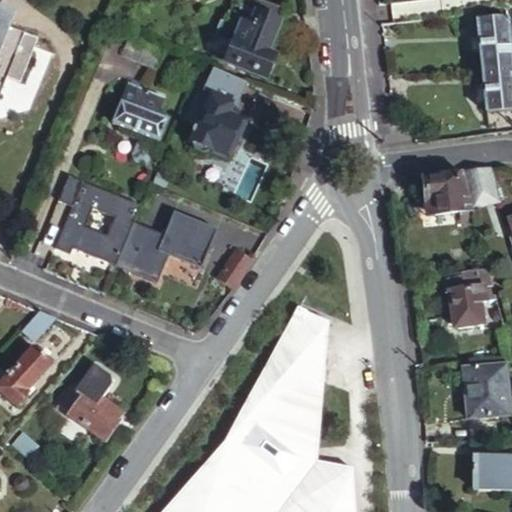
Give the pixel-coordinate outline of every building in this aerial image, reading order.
[(282,12),(252,0),(236,0),(228,20),(239,24),(231,43),(222,65),(260,81),(269,61),(263,58),(282,12)] [(419,0),(408,0),(374,5),(378,26),(422,20),(419,0)] [(10,17),(0,12),(0,84),(3,78),(17,85),(36,44),(3,30),(10,17)] [(231,43),(239,24),(228,20),(222,18),(218,20),(213,32),(214,36),(231,43)] [(477,22),(482,70),(494,69),(511,68),(511,56),(510,56),(508,19),(477,22)] [(165,52),(130,38),(122,58),(155,72),(165,52)] [(482,70),(485,113),(511,110),(511,68),(494,69),(482,70)] [(241,84),(209,70),(202,90),(195,88),(179,123),(192,129),(207,95),(230,106),(231,106),(241,84)] [(165,99),(129,85),(113,125),(143,136),(161,143),(169,122),(157,117),(165,99)] [(226,116),(230,106),(207,95),(192,129),(186,142),(189,143),(187,146),(189,149),(202,155),(206,154),(207,152),(225,160),(234,139),(228,137),(235,120),(226,116)] [(243,124),(235,120),(228,137),(234,139),(235,141),(243,124)] [(161,143),(143,136),(134,157),(136,162),(147,167),(152,164),(161,143)] [(166,146),(161,143),(152,164),(158,167),(166,146)] [(462,171),(471,207),(499,200),(490,167),(462,171)] [(462,171),(420,176),(423,198),(432,197),(436,233),(477,227),(471,207),(462,171)] [(139,206),(69,178),(59,202),(70,206),(54,247),(69,253),(72,248),(115,266),(132,225),(139,206)] [(213,233),(173,217),(165,238),(158,254),(165,257),(198,269),(213,233)] [(132,225),(115,266),(155,282),(165,257),(158,254),(165,238),(132,225)] [(231,292),(250,263),(236,253),(216,282),(231,292)] [(488,271),(447,277),(453,321),(460,326),(484,324),(482,300),(495,299),(488,271)] [(355,511),(354,468),(319,463),(329,341),(331,323),(298,308),(224,442),(161,511),(355,511)] [(54,322),(37,315),(16,340),(29,351),(54,322)] [(44,376),(26,360),(1,388),(0,387),(0,409),(9,417),(44,376)] [(463,370),(467,420),(508,417),(505,367),(463,370)] [(91,398),(80,390),(72,402),(66,397),(55,413),(103,448),(115,431),(110,427),(114,421),(89,403),(91,398)] [(511,458),(475,456),(474,489),(511,490),(511,458)]
